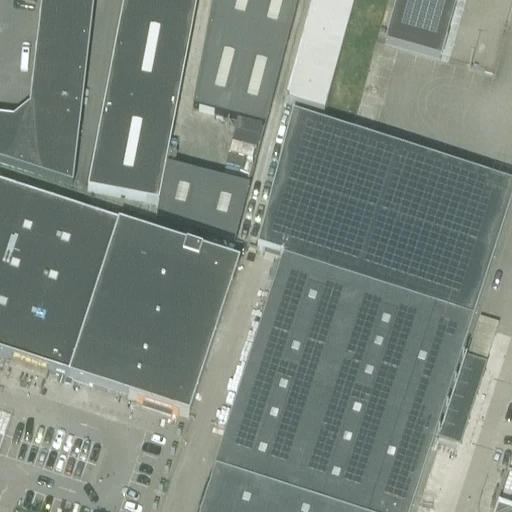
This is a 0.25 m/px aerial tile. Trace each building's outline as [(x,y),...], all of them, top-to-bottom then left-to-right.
[(39,0),(38,18),(90,24),(93,0),(39,0)] [(123,0),(86,194),(157,208),(196,0),(123,0)] [(212,0),(191,112),(263,131),(297,0),(212,0)] [(312,0),(283,107),(324,118),(355,0),(312,0)] [(456,0),(396,0),(383,48),(439,63),(456,0)] [(38,18),(34,52),(86,58),(90,24),(38,18)] [(34,52),(30,86),(82,92),(86,58),(34,52)] [(30,86),(27,115),(31,120),(79,126),(82,92),(30,86)] [(27,115),(17,124),(26,135),(22,173),(52,183),(71,189),(79,126),(31,120),(27,115)] [(410,511),(434,440),(456,447),(480,371),(459,364),(511,199),(511,190),(291,118),(255,252),(281,261),(212,474),(213,474),(200,511),(410,511)] [(0,122),(0,166),(22,173),(26,135),(17,124),(0,122)] [(0,360),(74,384),(124,232),(0,191),(0,360)] [(187,421),(237,267),(124,232),(74,384),(162,413),(187,421)]
